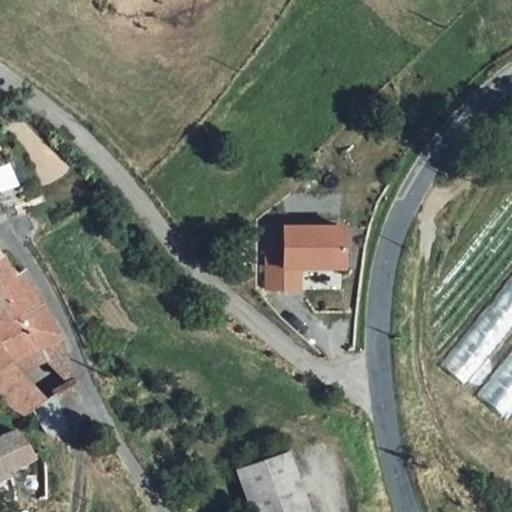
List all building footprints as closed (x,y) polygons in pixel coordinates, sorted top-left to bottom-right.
[(329,235),(254,226),(246,288),(278,292),(281,271),(323,276),(329,235)] [(0,363),(9,358),(46,335),(61,379),(71,372),(55,330),(18,269),(8,272),(0,260),(0,363)] [(511,275),(445,369),(470,387),(511,329),(511,275)] [(61,379),(46,335),(9,358),(42,395),(51,387),(61,379)] [(511,353),(478,397),(505,418),(511,409),(511,353)] [(0,392),(25,411),(34,402),(42,395),(9,358),(0,363),(0,392)] [(56,399),(51,387),(42,395),(34,402),(46,429),(63,427),(61,418),(56,399)] [(0,479),(12,504),(46,497),(45,464),(36,449),(27,454),(7,424),(0,427),(0,479)] [(248,511),(307,511),(284,453),(233,472),(248,511)]
